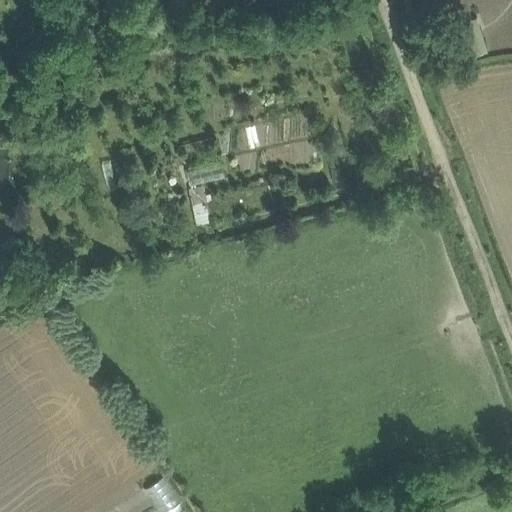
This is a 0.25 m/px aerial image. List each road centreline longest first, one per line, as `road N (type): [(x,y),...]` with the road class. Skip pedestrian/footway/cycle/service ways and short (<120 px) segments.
road 1 (track): [(378,0),(511,347)]
road 2 (track): [(511,453),(348,511)]
